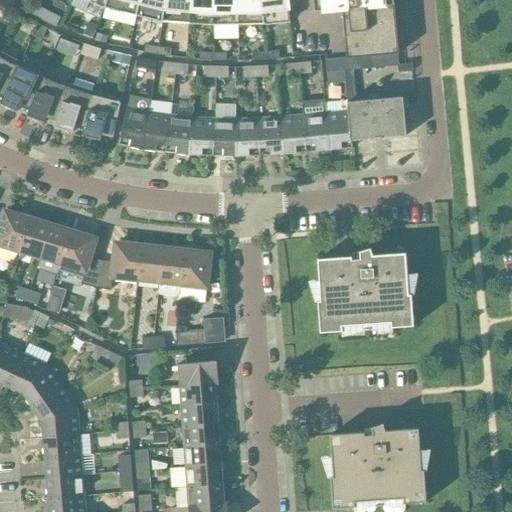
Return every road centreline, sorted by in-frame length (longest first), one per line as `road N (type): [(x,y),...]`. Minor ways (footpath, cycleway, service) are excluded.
road 1 (track): [(489,386),(459,69),(511,64)]
road 2 (residential): [(269,511),(248,205)]
road 3 (residential): [(248,205),(113,194),(0,155)]
road 4 (residential): [(439,188),(248,205)]
road 5 (residential): [(439,188),(424,0)]
road 6 (track): [(499,511),(489,386)]
